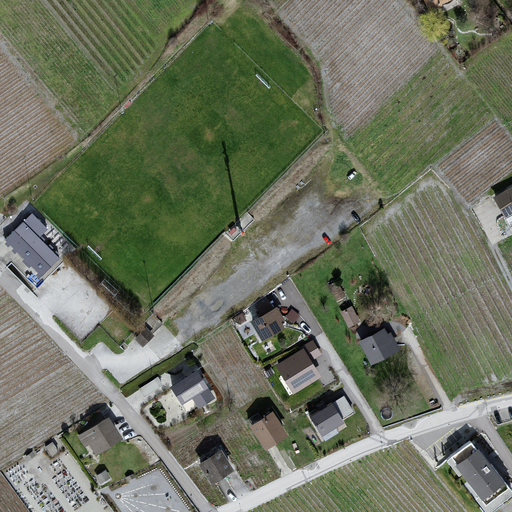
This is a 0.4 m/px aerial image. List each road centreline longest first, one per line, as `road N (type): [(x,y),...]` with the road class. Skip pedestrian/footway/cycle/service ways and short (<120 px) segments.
road 1 (residential): [(207,511),(165,455),(0,276)]
road 2 (residential): [(228,511),(373,443),(511,400)]
